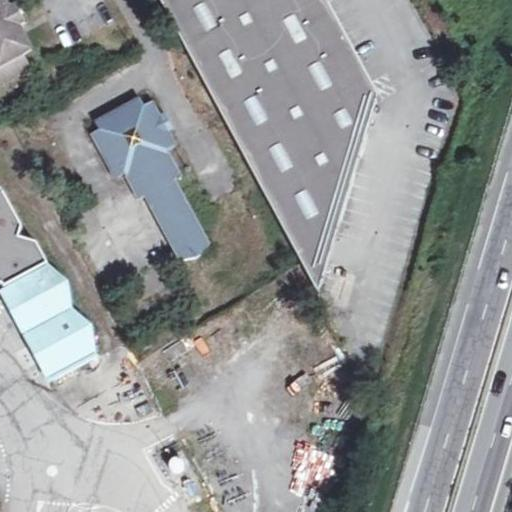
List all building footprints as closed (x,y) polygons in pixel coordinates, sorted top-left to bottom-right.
[(20,54),(27,49),(14,26),(21,21),(8,0),(0,0),(0,74),(3,79),(26,67),(20,54)] [(163,0),(322,292),(380,95),(328,0),(163,0)] [(209,246),(174,181),(180,177),(165,149),(173,144),(151,103),(141,107),(137,99),(95,122),(99,130),(91,135),(115,177),(122,173),(138,200),(143,198),(178,261),(197,258),(209,246)] [(0,293),(50,386),(96,359),(94,356),(92,331),(71,312),(66,284),(46,264),(37,245),(19,239),(22,225),(2,191),(0,190),(0,293)] [(130,282),(89,204),(66,215),(108,293),(130,282)]
